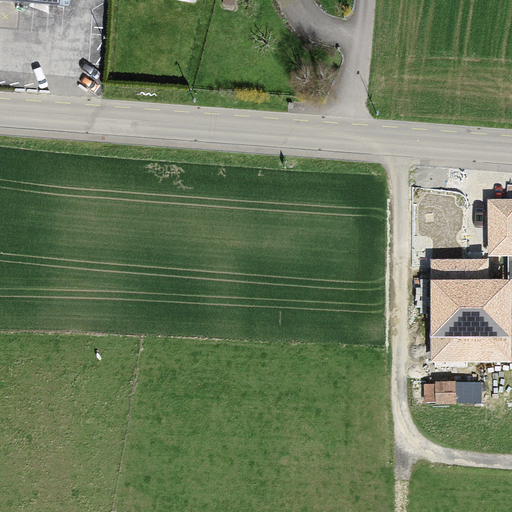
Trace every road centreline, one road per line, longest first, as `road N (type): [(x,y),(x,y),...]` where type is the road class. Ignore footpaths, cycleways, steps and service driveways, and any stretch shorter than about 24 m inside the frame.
road 1 (residential): [(392,140),(402,457),(511,464)]
road 2 (primary): [(392,140),(0,109)]
road 3 (primary): [(511,148),(392,140)]
